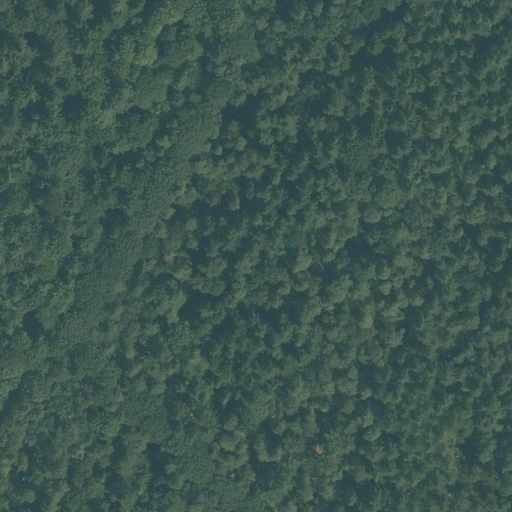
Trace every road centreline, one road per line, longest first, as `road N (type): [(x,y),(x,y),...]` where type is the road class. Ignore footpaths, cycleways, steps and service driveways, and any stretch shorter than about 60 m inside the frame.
road 1 (track): [(58,312),(180,511)]
road 2 (track): [(58,312),(82,226),(80,130)]
